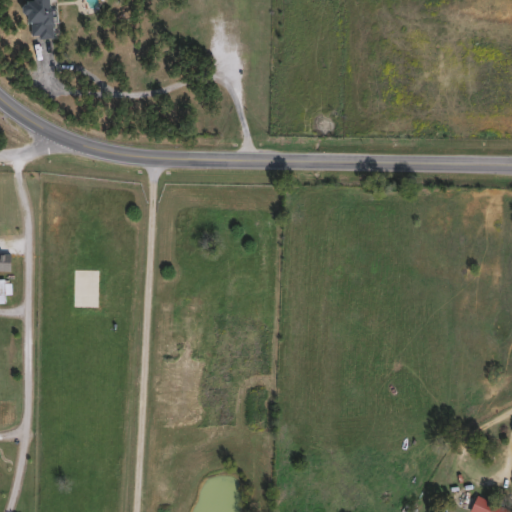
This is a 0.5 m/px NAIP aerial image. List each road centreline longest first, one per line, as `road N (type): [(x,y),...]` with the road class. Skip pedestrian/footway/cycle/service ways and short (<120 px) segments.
road 1 (secondary): [(0,102),(73,148),(511,168)]
road 2 (residential): [(154,154),(136,511)]
